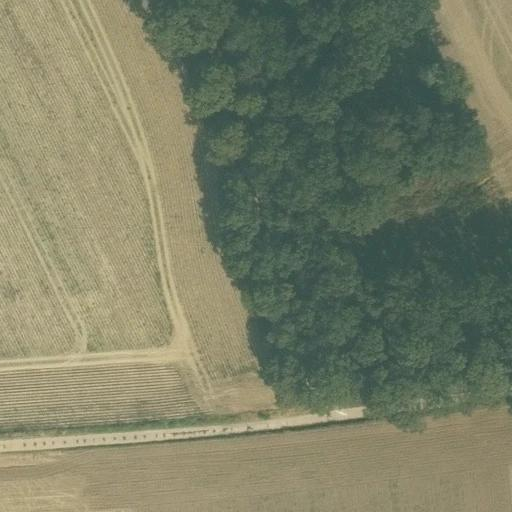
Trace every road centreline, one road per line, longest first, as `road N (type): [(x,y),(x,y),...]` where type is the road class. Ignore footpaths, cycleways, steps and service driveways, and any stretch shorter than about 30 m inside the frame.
road 1 (track): [(193,0),(237,80),(246,115),(265,290),(285,349),(331,416)]
road 2 (track): [(0,451),(278,429),(331,416)]
road 3 (track): [(331,416),(511,395)]
